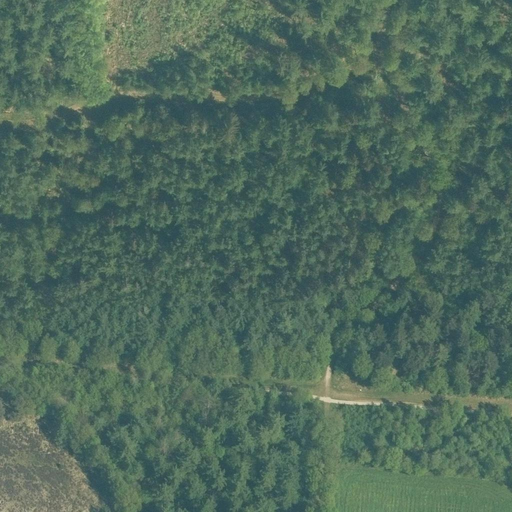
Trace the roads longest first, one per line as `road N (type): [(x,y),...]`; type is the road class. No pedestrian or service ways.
road 1 (track): [(0,123),(45,121),(118,95),(290,95),(382,50)]
road 2 (track): [(329,393),(332,351),(408,276),(437,214),(433,170),(382,50)]
road 3 (track): [(329,393),(0,363)]
road 4 (track): [(34,372),(42,305),(87,146),(89,100)]
road 5 (track): [(329,393),(511,410)]
